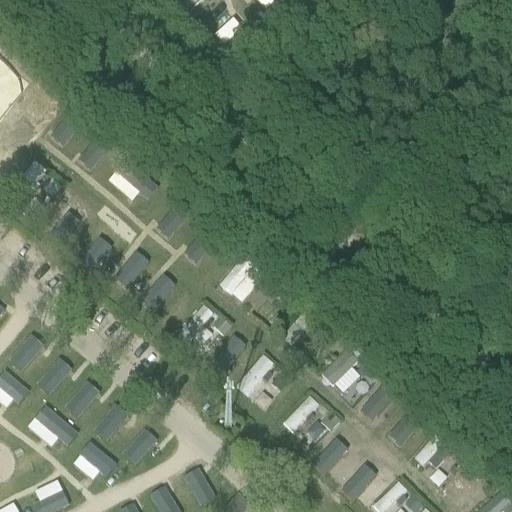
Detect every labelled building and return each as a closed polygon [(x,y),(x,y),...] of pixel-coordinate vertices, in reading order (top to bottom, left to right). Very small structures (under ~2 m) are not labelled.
[(27,79),(20,86),(30,95),(37,87),(27,79)] [(55,101),(48,112),(61,122),(69,111),(55,101)] [(34,139),(44,149),(64,130),(55,120),(34,139)] [(119,153),(110,165),(120,173),(129,161),(119,153)] [(19,159),(8,171),(18,179),(28,167),(19,159)] [(116,171),(96,203),(108,211),(128,179),(116,171)] [(150,182),(142,193),(153,202),(162,192),(150,182)] [(50,186),(40,196),(49,204),(58,194),(50,186)] [(120,215),(133,223),(143,206),(130,199),(120,215)] [(77,212),(68,222),(77,231),(86,221),(77,212)] [(195,214),(185,225),(195,233),(205,223),(195,214)] [(110,235),(100,246),(110,255),(120,244),(110,235)] [(181,238),(165,258),(182,272),(198,252),(181,238)] [(205,257),(198,269),(210,276),(217,264),(205,257)] [(115,296),(142,271),(131,259),(104,283),(115,296)] [(159,277),(149,289),(158,297),(168,285),(159,277)] [(124,297),(137,305),(145,292),(132,284),(124,297)] [(278,286),(271,295),(280,303),(288,294),(278,286)] [(189,301),(179,312),(187,320),(197,309),(189,301)] [(166,328),(175,317),(163,308),(155,319),(166,328)] [(272,333),(279,342),(293,331),(286,322),(272,333)] [(220,324),(212,332),(222,341),(230,333),(220,324)] [(325,324),(316,335),(332,348),(341,337),(325,324)] [(20,345),(4,371),(23,382),(38,357),(20,345)] [(233,349),(226,360),(238,368),(245,357),(233,349)] [(319,391),(348,367),(334,351),(306,375),(319,391)] [(249,353),(243,360),(252,367),(258,360),(249,353)] [(369,368),(359,379),(370,389),(380,377),(369,368)] [(279,380),(271,389),(280,397),(288,388),(279,380)] [(398,396),(390,406),(399,414),(407,404),(398,396)] [(40,397),(31,407),(41,415),(49,406),(40,397)] [(294,398),(267,428),(278,437),(305,408),(294,398)] [(329,418),(320,428),(329,436),(338,426),(329,418)] [(383,446),(396,427),(385,420),(373,438),(383,446)] [(427,426),(416,438),(425,446),(435,434),(427,426)] [(402,455),(410,444),(398,436),(390,447),(402,455)] [(357,448),(350,455),(357,462),(364,455),(357,448)] [(456,449),(449,458),(458,466),(466,457),(456,449)] [(84,450),(57,462),(66,483),(93,472),(84,450)] [(120,450),(109,457),(115,467),(126,461),(120,450)] [(315,472),(326,479),(335,466),(324,459),(315,472)] [(36,500),(56,489),(41,463),(21,474),(36,500)] [(445,468),(425,494),(445,509),(465,482),(445,468)] [(387,476),(377,487),(386,495),(396,484),(387,476)] [(75,479),(70,482),(75,490),(80,486),(75,479)] [(486,487),(486,492),(490,498),(500,490),(493,481),(486,487)] [(102,498),(108,494),(106,489),(99,493),(102,498)] [(33,497),(22,503),(27,511),(34,511),(40,508),(33,497)] [(237,497),(222,511),(248,511),(250,510),(237,497)] [(498,511),(493,500),(468,511),(498,511)] [(412,502),(405,509),(408,511),(417,511),(420,509),(412,502)]
